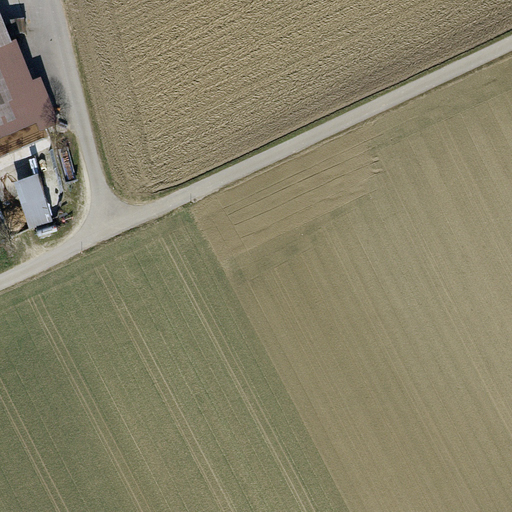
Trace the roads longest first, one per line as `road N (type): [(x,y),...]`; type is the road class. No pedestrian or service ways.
road 1 (track): [(0,284),(511,44)]
road 2 (track): [(112,227),(55,0)]
